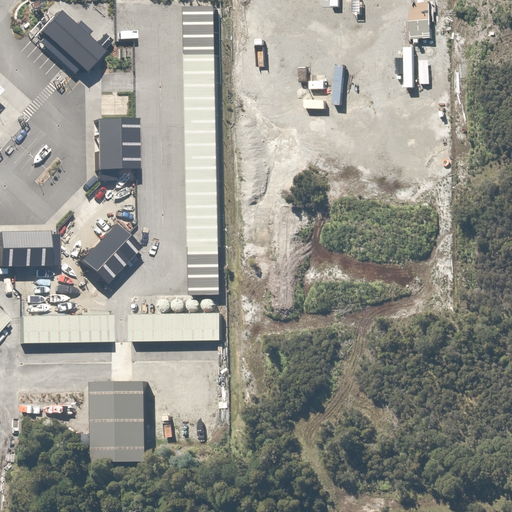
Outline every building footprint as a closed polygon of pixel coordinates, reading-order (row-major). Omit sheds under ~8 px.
[(211,9),(181,10),(189,295),(220,294),(211,9)] [(82,70),(87,74),(106,52),(61,14),(47,30),(51,33),(41,45),(77,75),(82,70)] [(100,120),(102,171),(138,170),(137,120),(100,120)] [(118,225),(87,260),(111,282),(142,246),(118,225)] [(6,231),(6,264),(60,264),(60,230),(6,231)] [(46,290),(25,290),(25,299),(46,299),(46,290)] [(109,313),(20,312),(20,344),(109,344),(109,313)] [(222,314),(132,313),(132,338),(221,339),(222,314)] [(149,465),(146,379),(92,381),(96,467),(149,465)]
